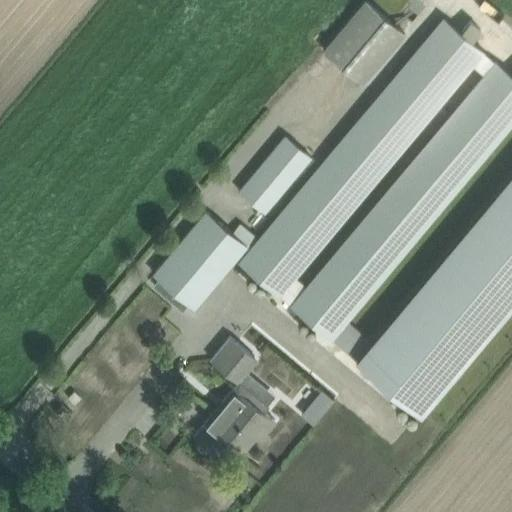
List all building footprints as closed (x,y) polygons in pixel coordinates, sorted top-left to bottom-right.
[(234,0),(224,0),(100,148),(152,192),(163,178),(188,199),(305,59),(234,0)] [(365,0),(324,49),(364,83),(406,33),(365,0)] [(208,209),(167,258),(154,273),(194,307),(236,257),(251,270),(243,280),(260,294),(268,285),(303,314),(295,323),(312,338),(320,328),(418,410),(511,297),(511,172),(367,346),(342,325),(511,123),(511,73),(497,61),(307,287),(293,275),(482,49),(471,40),(481,28),(470,19),(461,30),(444,16),(259,237),(241,222),(234,231),(208,209)] [(286,132),(273,148),(241,188),(267,210),(313,154),(286,132)] [(230,335),(220,348),(211,359),(235,379),(236,378),(239,381),(194,435),(201,440),(199,448),(213,450),(215,452),(228,436),(244,450),(255,436),(259,440),(276,420),(265,411),(269,406),(256,395),(260,390),(259,380),(248,370),(258,358),(230,335)]
